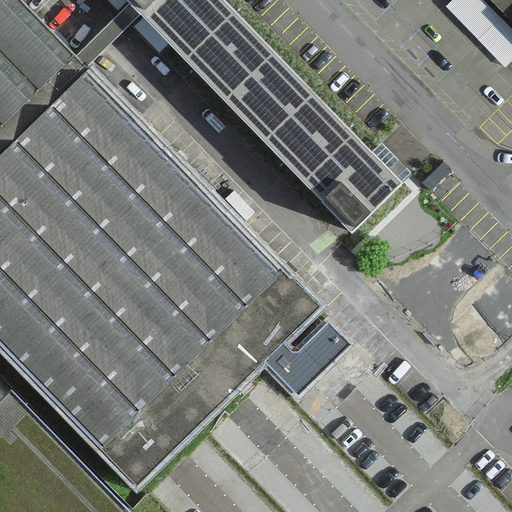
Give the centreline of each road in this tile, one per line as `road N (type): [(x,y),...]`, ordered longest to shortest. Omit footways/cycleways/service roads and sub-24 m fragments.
road 1 (unclassified): [(511,205),(313,0)]
road 2 (unclassified): [(0,396),(112,511)]
